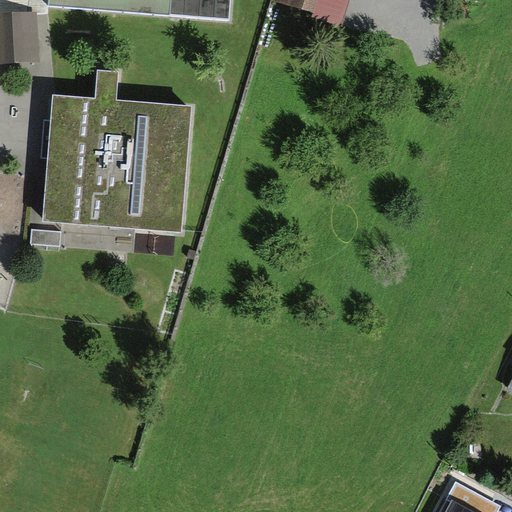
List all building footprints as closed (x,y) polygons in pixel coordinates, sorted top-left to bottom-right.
[(49,8),(233,22),(233,0),(0,0),(0,18),(48,16),(49,8)] [(339,0),(275,0),(333,18),(339,0)] [(0,19),(0,61),(29,61),(28,19),(0,19)] [(176,232),(188,108),(52,96),(41,220),(176,232)] [(56,248),(56,234),(28,233),(27,247),(56,248)] [(471,511),(446,499),(439,511),(471,511)]
